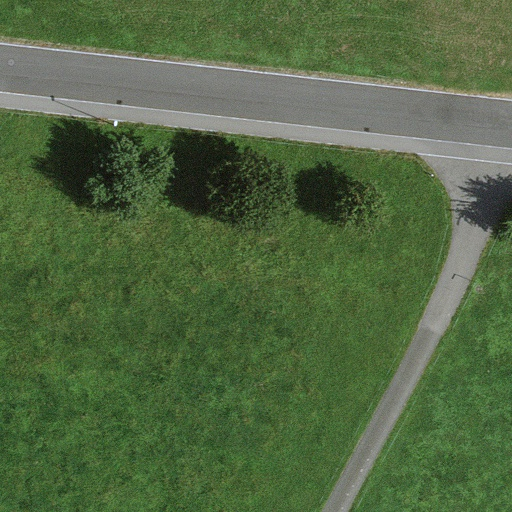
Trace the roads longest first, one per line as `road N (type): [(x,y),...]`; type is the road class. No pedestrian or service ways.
road 1 (unclassified): [(0,70),(511,124)]
road 2 (track): [(339,511),(511,158)]
